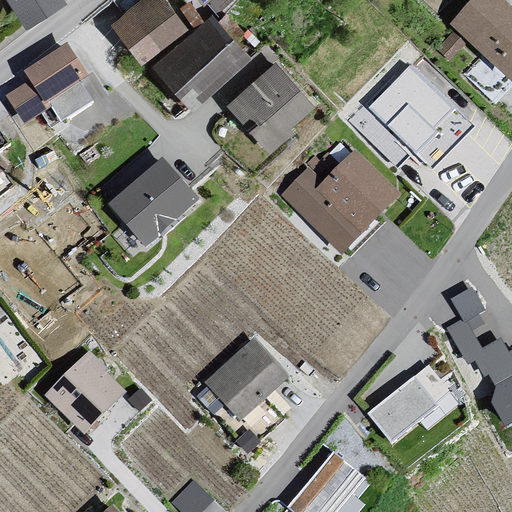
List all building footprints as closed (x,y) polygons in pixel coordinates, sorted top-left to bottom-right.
[(10,0),(24,21),(58,0),(10,0)] [(162,0),(147,0),(114,25),(141,62),(185,29),(162,0)] [(472,0),(450,24),(511,81),(511,9),(502,0),(472,0)] [(212,19),(155,67),(190,109),(248,61),(212,19)] [(68,49),(31,72),(36,80),(11,96),(27,121),(51,106),(61,123),(92,103),(78,81),(86,76),(68,49)] [(274,64),(228,105),(246,125),(243,128),(269,157),(295,134),(291,129),(313,108),(274,64)] [(475,127),(411,65),(369,108),(365,105),(350,121),(398,168),(413,153),(431,171),(475,127)] [(311,168),(283,194),(338,253),(399,196),(355,149),(322,180),(311,168)] [(161,158),(107,205),(144,246),(197,200),(161,158)] [(492,402),(507,426),(511,423),(511,350),(510,352),(502,338),(483,348),(473,330),(484,324),(478,313),(485,310),(472,287),(450,299),(462,320),(449,328),(469,363),(475,360),(484,377),(488,374),(495,387),(492,402)] [(257,339),(207,383),(238,419),(288,375),(257,339)] [(89,352),(45,394),(83,432),(126,390),(89,352)] [(429,365),(367,413),(390,441),(451,393),(429,365)] [(140,388),(128,400),(139,411),(151,399),(140,388)] [(249,429),(236,441),(248,453),(260,440),(249,429)] [(278,499),(267,511),(336,511),(366,477),(334,451),(287,507),(278,499)] [(193,480),(172,503),(181,511),(201,511),(213,499),(193,480)]
